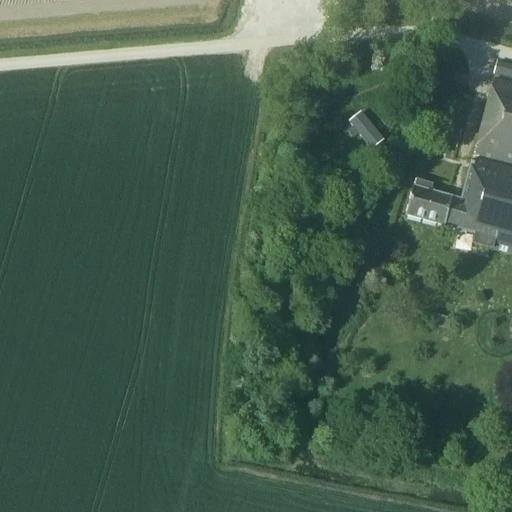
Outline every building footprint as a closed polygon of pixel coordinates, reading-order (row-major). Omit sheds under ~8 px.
[(433,62),(414,54),(408,70),(427,77),(433,62)] [(511,67),(496,63),(493,75),(511,80),(511,67)] [(473,154),(511,164),(511,85),(493,80),(473,154)] [(511,164),(473,154),(461,202),(429,193),(431,187),(414,182),(405,217),(475,236),(472,244),(511,255),(511,164)] [(434,325),(453,328),(455,319),(436,316),(434,325)]
